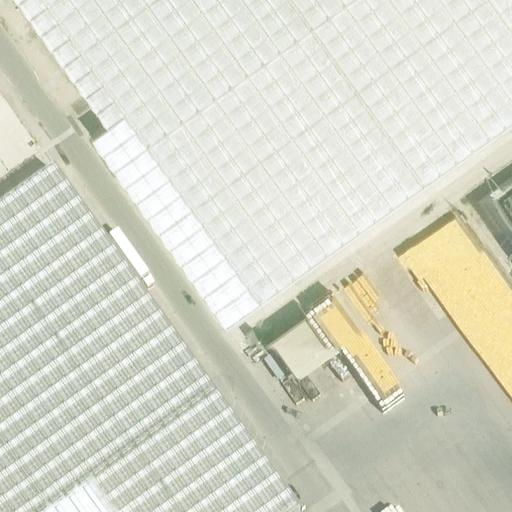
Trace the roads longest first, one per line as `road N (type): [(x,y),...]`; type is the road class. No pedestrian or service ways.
road 1 (unclassified): [(330,511),(0,44)]
road 2 (unknown): [(292,457),(401,415),(460,415),(511,433)]
